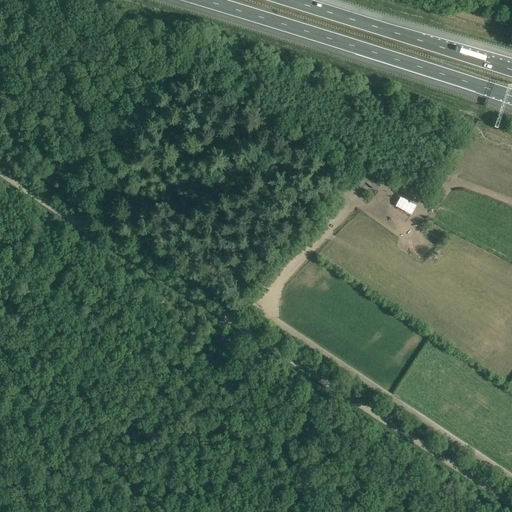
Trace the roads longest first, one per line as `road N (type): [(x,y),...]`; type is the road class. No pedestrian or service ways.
road 1 (track): [(0,172),(511,505)]
road 2 (motorway): [(200,0),(511,97)]
road 3 (motorway): [(511,71),(283,0)]
road 4 (track): [(78,225),(88,211),(0,145)]
